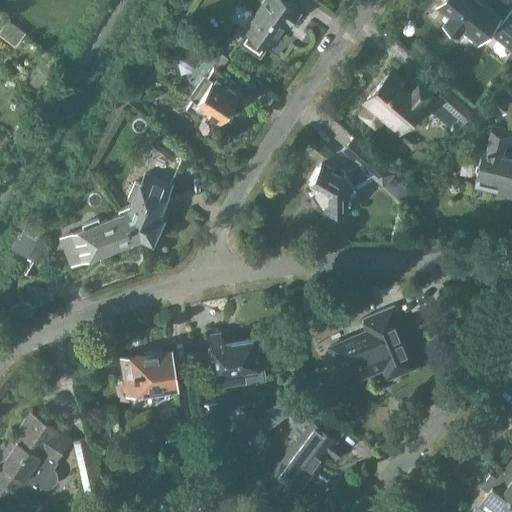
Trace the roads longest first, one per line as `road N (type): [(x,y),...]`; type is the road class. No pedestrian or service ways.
road 1 (residential): [(215,274),(223,230),(262,154),(377,0)]
road 2 (residential): [(511,266),(215,274)]
road 3 (residential): [(215,274),(102,308),(0,368)]
road 4 (residential): [(367,511),(511,324)]
